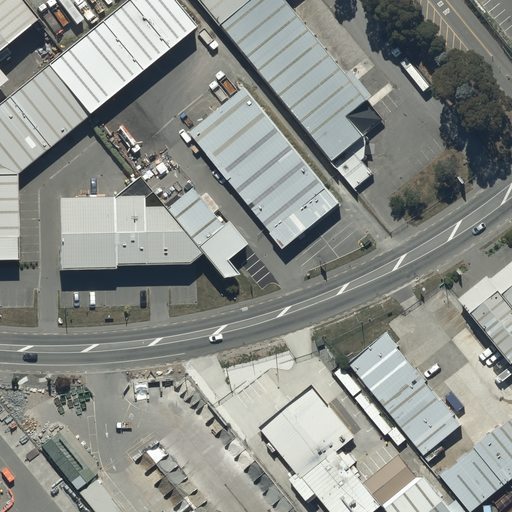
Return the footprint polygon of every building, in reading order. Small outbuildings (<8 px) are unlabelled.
[(0,0),(0,23),(24,5),(19,0),(0,0)] [(196,31),(169,0),(134,0),(0,106),(0,265),(18,265),(18,180),(196,31)] [(295,0),(194,0),(332,166),(383,124),(286,7),(295,0)] [(336,192),(239,76),(187,119),(284,235),(336,192)] [(145,146),(140,139),(138,140),(132,133),(119,145),(126,153),(125,154),(126,155),(123,157),(126,161),(145,146)] [(158,162),(152,155),(136,169),(142,176),(158,162)] [(192,193),(166,214),(199,255),(222,283),(233,274),(225,265),(240,252),(192,193)] [(151,197),(57,200),(60,273),(193,268),(199,255),(151,197)] [(511,248),(457,291),(503,350),(511,342),(511,248)] [(463,429),(388,335),(350,366),(425,459),(463,429)] [(341,367),(332,375),(369,420),(378,413),(341,367)] [(354,444),(311,390),(259,430),(323,511),(373,511),(382,505),(341,454),(354,444)] [(468,511),(475,511),(511,485),(511,420),(441,476),(468,511)] [(54,437),(41,448),(77,493),(94,478),(93,477),(100,471),(65,427),(60,431),(57,428),(51,433),(54,437)] [(447,511),(421,478),(382,509),(384,511),(447,511)] [(119,511),(95,481),(78,494),(92,511),(119,511)]
